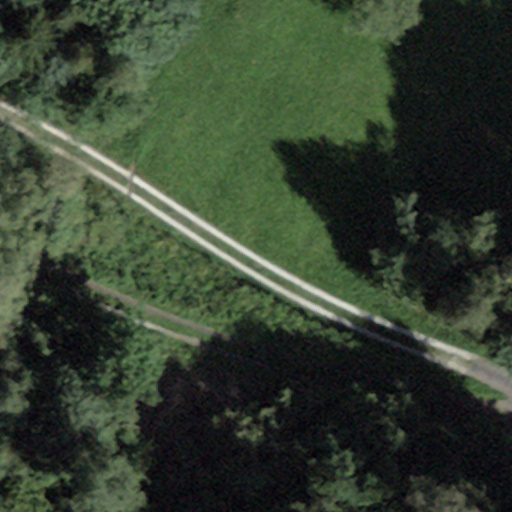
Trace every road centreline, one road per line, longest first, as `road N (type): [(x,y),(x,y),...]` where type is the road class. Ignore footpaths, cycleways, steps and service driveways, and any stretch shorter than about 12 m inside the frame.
road 1 (track): [(0,112),(44,132),(225,253),(511,388)]
road 2 (track): [(0,255),(192,329),(511,409)]
